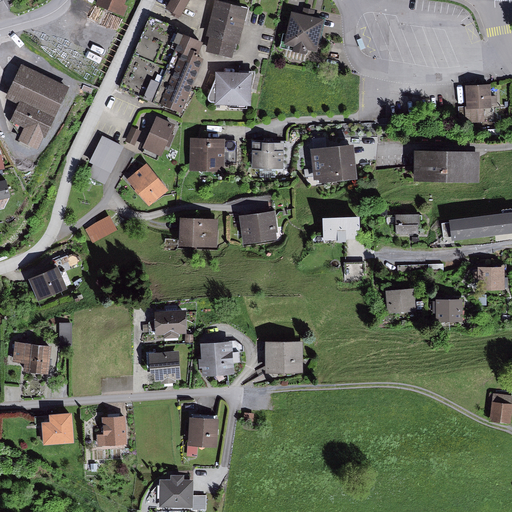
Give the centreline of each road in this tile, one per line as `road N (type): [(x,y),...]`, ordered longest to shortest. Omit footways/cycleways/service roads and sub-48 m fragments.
road 1 (residential): [(0,407),(264,392)]
road 2 (track): [(264,392),(394,386),(427,392),(511,432)]
road 3 (residential): [(150,0),(69,166),(52,229)]
road 4 (residential): [(337,0),(353,53),(379,70),(437,77),(509,57)]
road 5 (residential): [(52,229),(71,228),(109,203),(140,217),(257,207)]
